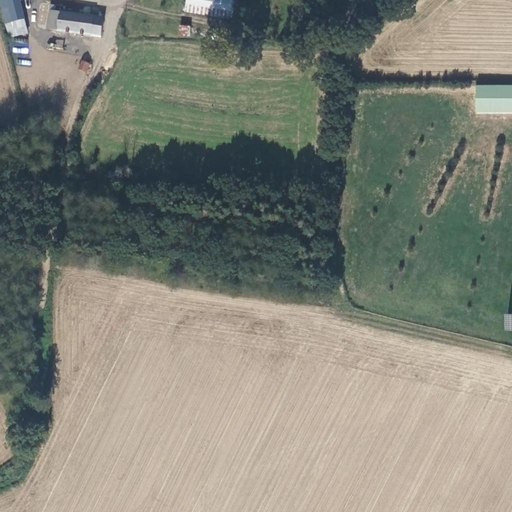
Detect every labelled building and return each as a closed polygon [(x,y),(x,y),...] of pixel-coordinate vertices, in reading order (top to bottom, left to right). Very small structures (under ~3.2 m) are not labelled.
[(0,7),(5,26),(23,22),(18,0),(11,0),(0,3),(0,7)] [(234,0),(187,0),(186,13),(231,20),(234,0)] [(100,36),(103,16),(55,9),(56,3),(50,2),(46,27),(100,36)] [(25,28),(23,22),(5,26),(6,33),(25,28)] [(178,36),(190,36),(190,25),(179,24),(178,36)] [(76,72),(83,74),(86,67),(78,64),(76,72)] [(477,111),(511,110),(511,86),(477,87),(477,111)]
